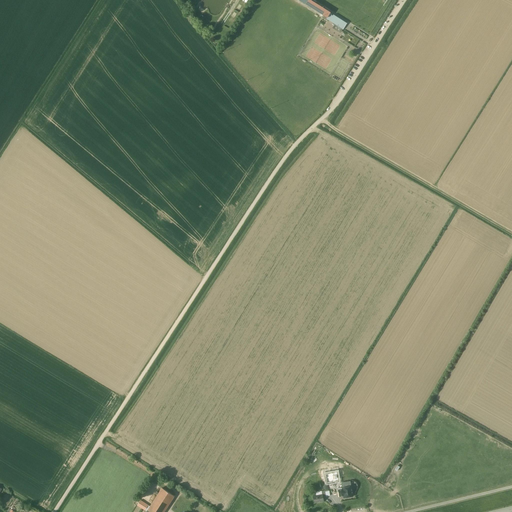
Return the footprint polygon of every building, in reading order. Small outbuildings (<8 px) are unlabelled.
[(308,0),(307,0),(298,0),(306,5),(324,16),(322,18),(326,20),(326,19),(343,29),(347,23),(333,15),(333,16),(329,14),(330,12),(310,0),(308,0)] [(353,496),(351,486),(342,488),(342,490),(338,490),(339,497),(343,496),(344,498),(345,498),(353,496)] [(164,511),(175,496),(162,488),(146,511),(164,511)] [(314,503),(324,501),(323,497),(326,497),(325,491),(322,491),(322,495),(313,496),(314,503)] [(145,511),(149,505),(141,500),(137,506),(145,511)]
